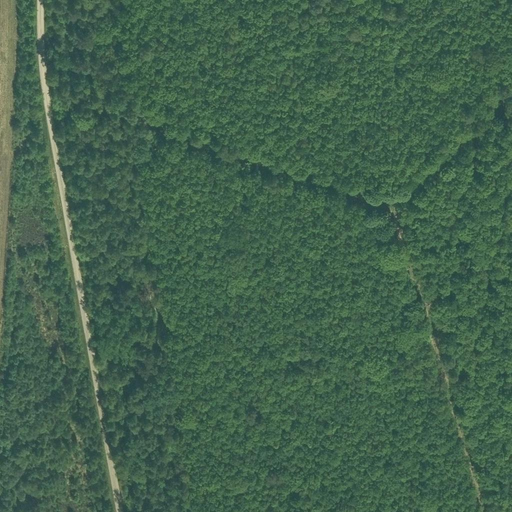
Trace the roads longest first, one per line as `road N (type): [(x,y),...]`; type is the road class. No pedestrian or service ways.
road 1 (unclassified): [(38,0),(47,109),(118,511)]
road 2 (track): [(511,87),(390,207),(476,511)]
